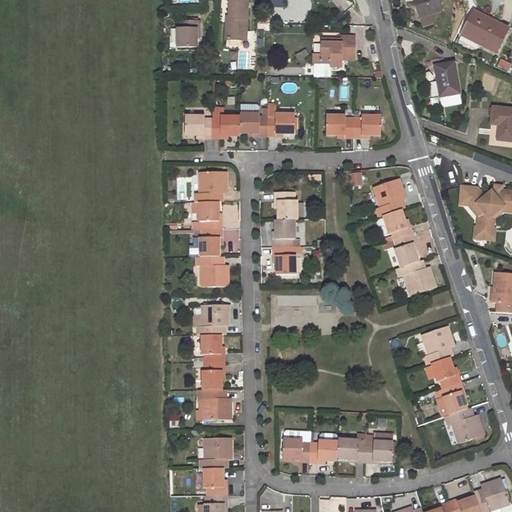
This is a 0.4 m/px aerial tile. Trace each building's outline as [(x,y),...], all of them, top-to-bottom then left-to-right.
[(251,30),(251,15),(251,0),(233,0),(233,14),(233,21),(228,21),(228,38),(246,39),(246,30),(251,30)] [(442,11),(438,0),(414,0),(420,19),(442,11)] [(496,52),(509,29),(475,11),(466,28),(483,37),(480,43),(496,52)] [(197,49),(197,31),(199,31),(199,23),(180,23),(180,30),(177,30),(177,49),(197,49)] [(466,28),(462,35),(480,43),(483,37),(466,28)] [(332,78),(332,68),(343,68),(343,55),(343,49),(344,49),(355,49),(356,36),(342,35),(342,39),(338,39),(338,43),(333,43),(322,43),(322,55),(316,55),(315,78),(332,78)] [(459,94),(454,63),(452,63),(435,67),(441,97),(442,97),(443,104),(446,106),(458,104),(460,101),(458,94),(459,94)] [(431,98),(437,97),(434,83),(429,84),(431,98)] [(241,134),(258,135),(259,137),(268,138),(268,119),(259,118),(259,116),(258,116),(258,106),(241,106),(241,118),(241,134)] [(511,141),(511,109),(493,107),(491,124),(500,125),(500,129),(499,128),(498,140),(511,141)] [(275,135),(294,135),(294,116),(275,116),(275,119),(268,119),(268,138),(275,138),(275,135)] [(204,117),(185,117),(185,136),(203,136),(203,140),(214,140),(214,121),(204,121),(204,117)] [(221,137),(241,137),(241,134),(241,118),(220,118),(220,121),(214,121),(214,140),(221,140),(221,137)] [(327,137),(344,137),(344,139),(354,139),(355,120),(345,120),(345,118),(326,118),(327,137)] [(362,137),(380,137),(380,118),(362,118),(362,120),(355,120),(354,139),(362,139),(362,137)] [(199,174),(199,195),(194,195),(194,202),(199,202),(219,202),(221,202),(220,192),(226,191),(226,173),(199,174)] [(349,174),(350,186),(362,185),(360,173),(349,174)] [(373,189),(380,209),(374,211),(377,219),(382,217),(401,211),(404,210),(401,200),(406,198),(400,180),(373,189)] [(478,188),(461,186),(459,205),(468,206),(478,217),(477,226),(475,226),(474,239),(494,241),(495,228),(488,227),(489,215),(492,215),(500,209),(501,205),(511,206),(511,191),(491,189),(491,191),(485,196),(478,188)] [(277,202),(278,222),(295,222),(298,222),(297,202),(295,202),(294,194),(275,194),(275,202),(277,202)] [(199,202),(199,224),(201,223),(201,230),(222,230),(222,222),(219,222),(219,202),(199,202)] [(407,229),(401,211),(382,217),(389,236),(392,235),(394,242),(412,236),(410,228),(407,229)] [(275,222),(276,240),(273,240),(273,250),(292,250),(292,240),(295,240),(295,222),(278,222),(275,222)] [(199,239),(200,258),(220,258),(219,238),(222,239),(222,230),(201,230),(201,239),(199,239)] [(394,251),(400,269),(418,263),(412,245),(415,244),(412,236),(394,242),(397,250),(394,251)] [(276,257),(276,276),(296,275),(295,256),(292,257),(292,250),(273,250),(273,257),(276,257)] [(200,268),(201,289),(228,288),(227,269),(222,270),(221,258),(220,258),(200,258),(196,258),(196,268),(200,268)] [(403,278),(410,297),(436,288),(430,270),(425,272),(421,262),(418,263),(400,269),(395,271),(398,279),(403,278)] [(511,274),(494,273),(492,302),(497,302),(496,311),(511,312),(511,274)] [(201,308),(202,329),(197,329),(197,337),(201,337),(221,336),(223,336),(223,325),(229,325),(228,307),(201,308)] [(422,337),(428,356),(424,357),(427,366),(430,365),(449,358),(451,357),(448,347),(454,345),(448,328),(422,337)] [(201,337),(201,356),(203,356),(203,364),(210,364),(224,364),(224,356),(222,356),(221,336),(201,337)] [(455,376),(449,358),(430,365),(437,383),(439,382),(442,389),(460,384),(457,376),(455,376)] [(201,373),(201,392),(222,391),(222,373),(224,373),(224,364),(210,364),(203,364),(203,373),(201,373)] [(467,410),(461,393),(463,392),(460,384),(442,389),(445,398),(442,399),(448,416),(467,410)] [(222,391),(201,392),(197,392),(198,401),(202,400),(204,422),(230,422),(230,403),(224,403),(224,391),(222,391)] [(451,425),(458,445),(484,436),(478,419),(472,421),(469,410),(467,410),(448,416),(444,418),(447,426),(451,425)] [(446,428),(452,445),(456,444),(450,427),(446,428)] [(390,463),(390,444),(391,437),(391,430),(365,428),(365,445),(364,464),(371,464),(371,462),(390,463)] [(318,436),(318,443),(317,445),(310,445),(309,464),(317,465),(317,462),(336,463),(337,461),(337,444),(337,441),(338,437),(318,436)] [(203,471),(223,470),(225,470),(225,459),(231,459),(230,441),(204,441),(204,462),(199,462),(199,471),(203,471)] [(337,461),(355,462),(355,464),(364,464),(365,445),(355,445),(355,442),(337,441),(337,444),(337,461)] [(301,442),(282,442),(282,461),(300,462),(300,464),(309,464),(310,445),(301,445),(301,442)] [(203,471),(203,491),(205,491),(206,498),(226,497),(225,490),(223,490),(223,470),(203,471)] [(490,511),(508,506),(498,480),(481,486),(483,491),(473,494),(474,497),(478,511),(490,511)] [(203,507),(203,511),(223,511),(224,507),(226,507),(226,497),(206,498),(206,507),(203,507)] [(478,511),(474,497),(456,503),(455,500),(447,503),(450,511),(478,511)] [(439,508),(429,511),(450,511),(447,503),(439,506),(439,508)]
